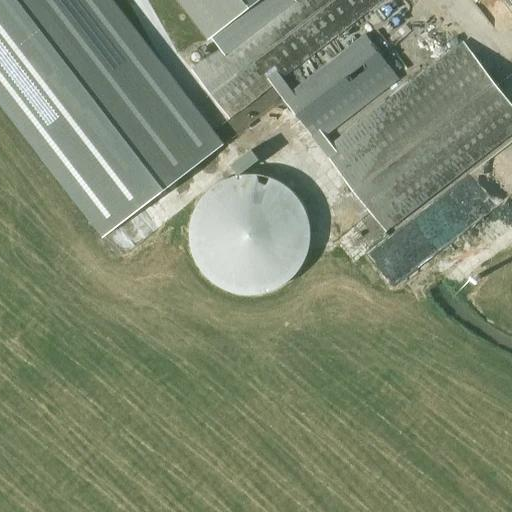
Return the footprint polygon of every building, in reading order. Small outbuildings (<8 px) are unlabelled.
[(220,146),(106,0),(0,0),(0,95),(107,235),(220,146)] [(211,37),(219,48),(280,0),(177,0),(208,40),(211,37)] [(280,0),(219,48),(192,69),(231,119),(273,86),(387,232),(511,135),(511,104),(463,41),(331,144),(326,137),(401,79),(365,32),(290,91),(282,80),(385,0),(280,0)] [(257,148),(237,159),(243,169),(263,158),(257,148)] [(249,170),(204,191),(195,235),(217,283),(261,292),(308,270),(316,230),(293,179),(249,170)] [(441,200),(370,249),(394,283),(464,234),(441,200)]
